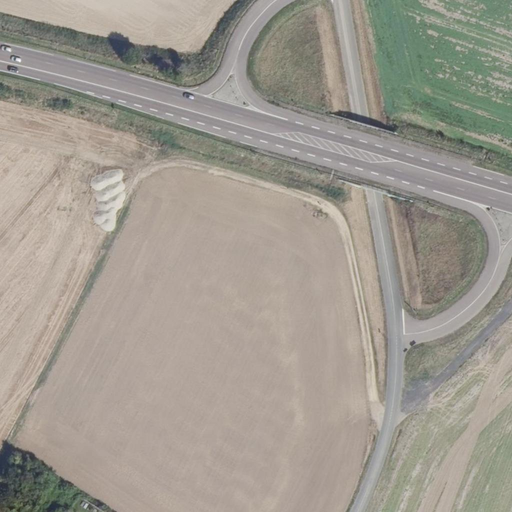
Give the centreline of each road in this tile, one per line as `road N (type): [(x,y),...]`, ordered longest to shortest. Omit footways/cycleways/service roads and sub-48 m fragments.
road 1 (track): [(389,420),(372,402),(345,237),(330,209),(179,162),(140,175)]
road 2 (tertiary): [(396,334),(341,0)]
road 3 (track): [(0,457),(140,175)]
road 4 (primary): [(181,104),(0,57)]
road 5 (tertiary): [(357,511),(389,420),(396,334)]
road 6 (track): [(389,416),(407,411),(511,305)]
road 7 (primary): [(433,174),(280,131)]
road 8 (primary): [(499,257),(467,311),(432,331),(396,334)]
